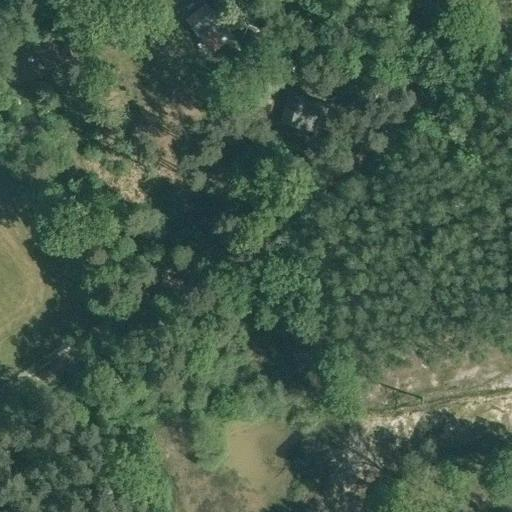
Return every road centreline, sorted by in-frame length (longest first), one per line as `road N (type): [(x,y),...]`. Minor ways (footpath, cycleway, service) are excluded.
road 1 (track): [(0,407),(419,115),(435,95)]
road 2 (track): [(282,0),(396,68)]
